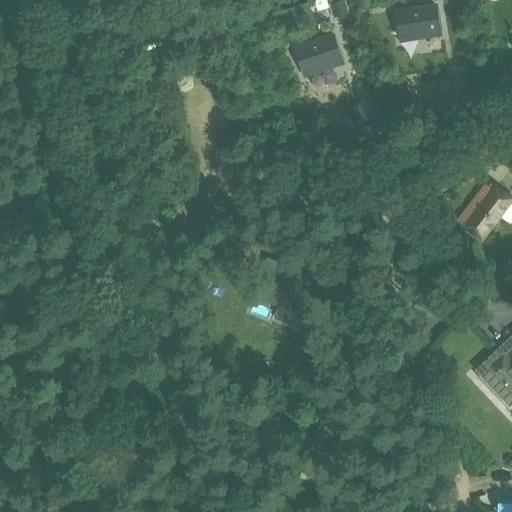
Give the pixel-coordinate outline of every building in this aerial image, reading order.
[(329,0),(331,3),(330,4),(334,17),(349,12),(344,0),(329,0)] [(398,21),(407,47),(445,36),(436,9),(398,21)] [(298,53),(306,80),(344,69),(336,42),(298,53)] [(458,220),(483,238),(511,199),(511,195),(496,184),(492,189),(486,184),(458,220)] [(316,278),(292,268),(291,270),(279,265),(280,262),(268,257),(263,270),(258,282),(271,287),(272,284),(284,289),(276,309),(299,318),(316,278)] [(328,309),(342,315),(346,304),(333,299),(328,309)] [(511,405),(511,344),(477,377),(508,409),(511,405)] [(314,440),(338,448),(348,420),(323,411),(314,440)]
